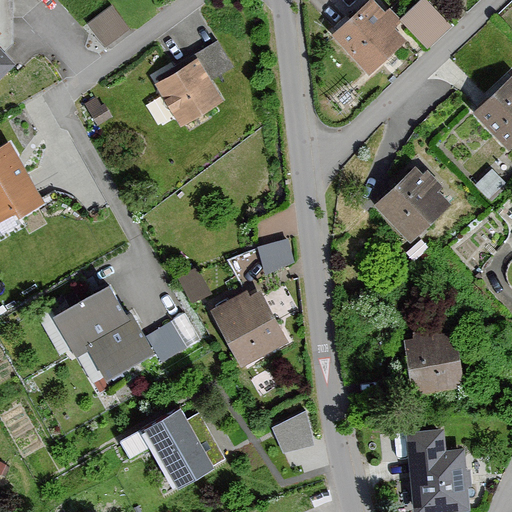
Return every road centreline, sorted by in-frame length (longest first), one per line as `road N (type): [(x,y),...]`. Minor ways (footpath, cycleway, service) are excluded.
road 1 (residential): [(153,326),(139,238),(55,100),(196,0)]
road 2 (residential): [(353,511),(301,168)]
road 3 (residential): [(498,0),(345,142),(301,168)]
road 4 (residential): [(301,168),(284,0)]
